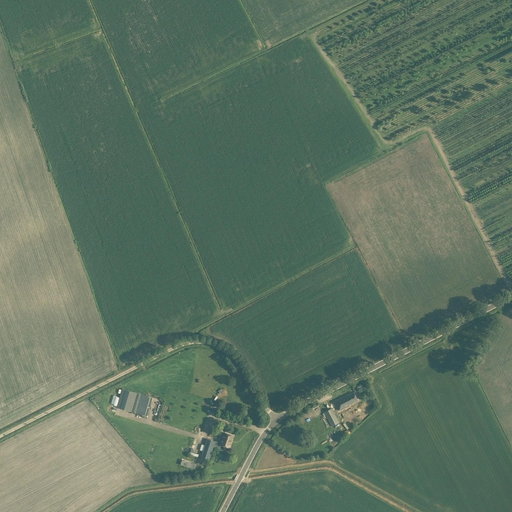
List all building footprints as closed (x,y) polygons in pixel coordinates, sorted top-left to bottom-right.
[(122,389),(117,408),(147,417),(153,398),(122,389)] [(349,405),(357,400),(353,393),(345,397),(344,397),(334,402),(339,410),(344,408),(342,405),(347,402),(349,405)] [(332,408),(325,412),(332,426),(339,423),(332,408)] [(311,411),(298,417),(302,425),(315,419),(311,411)] [(217,442),(215,442),(207,438),(201,458),(209,461),(214,447),(220,448),(221,445),(230,448),(234,436),(224,433),(222,441),(217,442)] [(189,454),(197,456),(198,454),(192,452),(196,439),(193,438),(189,454)] [(196,464),(182,459),(180,464),(195,469),(196,464)]
